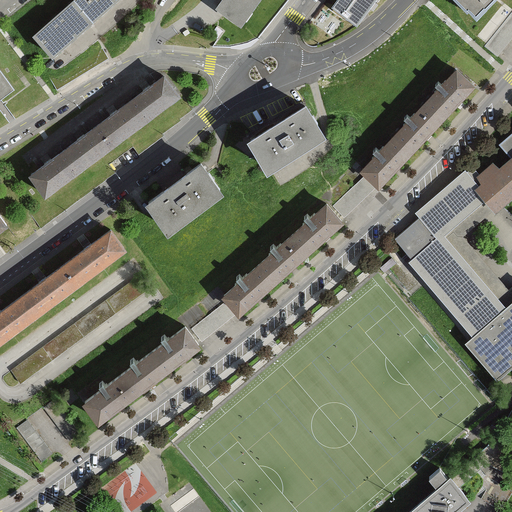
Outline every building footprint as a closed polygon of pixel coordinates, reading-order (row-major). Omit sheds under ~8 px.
[(52,20),(35,35),(54,57),(74,39),(95,20),(77,0),(74,0),(58,15),(57,14),(52,19),(52,20)] [(77,0),(95,20),(114,4),(118,0),(77,0)] [(258,0),(221,0),(217,7),(241,25),(258,0)] [(267,0),(245,28),(258,38),(287,0),(267,0)] [(338,0),(334,6),(356,22),(372,0),(338,0)] [(458,0),(467,9),(468,7),(476,15),(491,0),(458,0)] [(511,12),(485,46),(498,56),(511,37),(511,12)] [(213,45),(213,46),(231,46),(237,45),(240,45),(242,45),(245,44),(248,43),(252,41),(256,39),(258,38),(245,28),(238,31),(228,24),(213,45)] [(101,45),(49,76),(57,90),(109,58),(101,45)] [(0,67),(0,93),(12,84),(0,67)] [(472,86),(473,85),(457,69),(456,70),(456,71),(446,81),(445,80),(441,84),(438,81),(435,84),(438,87),(434,92),(435,92),(415,114),(414,113),(410,117),(407,114),(404,117),(407,120),(403,125),(404,125),(384,147),(383,146),(379,150),(376,147),(373,150),(376,153),(372,157),(373,158),(363,168),(362,169),(379,185),(380,184),(379,184),(394,168),(426,135),(457,102),(472,86)] [(45,164),(31,174),(45,193),(178,94),(164,75),(150,86),(147,82),(144,84),(141,86),(144,90),(117,110),(114,106),(111,108),(107,111),(111,115),(84,135),(81,130),(78,133),(75,135),(78,139),(51,159),(48,155),(45,157),(42,160),(45,164)] [(184,97),(171,106),(172,108),(153,122),(154,123),(129,142),(133,146),(138,154),(164,136),(163,134),(181,120),(180,118),(193,109),(184,97)] [(323,133),(305,105),(278,122),(250,140),(267,167),(268,167),(270,170),(324,137),(322,133),(323,133)] [(473,178),(487,195),(498,208),(511,195),(511,132),(499,143),(508,154),(498,163),(495,160),(473,178)] [(106,160),(31,215),(40,228),(115,173),(113,170),(109,165),(109,164),(106,160)] [(204,168),(201,163),(177,181),(153,198),(148,201),(152,206),(168,228),(172,225),(220,189),(204,168)] [(435,238),(443,231),(487,195),(473,178),(465,169),(414,212),(435,238)] [(364,176),(333,206),(344,217),(375,187),(364,176)] [(341,221),(342,220),(327,203),(326,204),(315,214),(314,213),(310,217),(307,214),(304,216),(307,220),(303,223),(303,224),(281,244),(281,243),(276,247),(273,244),(270,247),(273,250),(269,254),(270,254),(247,274),(247,273),(242,277),(239,274),(236,277),(239,280),(235,284),(235,285),(225,294),(224,295),(239,312),(240,311),(256,296),(290,266),(323,236),(340,221),(341,221)] [(0,339),(124,247),(111,229),(91,243),(90,243),(87,246),(84,248),(83,249),(46,277),(45,277),(42,279),(38,282),(38,283),(1,310),(0,310),(0,339)] [(409,260),(470,332),(504,303),(443,231),(435,238),(409,260)] [(138,276),(11,370),(20,383),(147,289),(138,276)] [(511,296),(504,303),(470,332),(465,336),(495,372),(498,370),(511,358),(511,357),(511,296)] [(225,302),(192,328),(201,340),(235,313),(225,302)] [(198,344),(199,344),(185,326),(184,326),(184,327),(169,338),(168,337),(167,338),(165,334),(161,337),(163,340),(162,341),(163,343),(138,361),(138,360),(136,361),(134,357),(130,360),(132,363),(131,365),(132,366),(107,384),(106,383),(105,384),(103,380),(99,383),(101,387),(100,388),(101,389),(86,400),(85,401),(98,419),(99,418),(118,404),(149,381),(179,358),(197,344),(198,344)] [(487,446),(451,479),(459,487),(486,464),(507,474),(511,465),(511,445),(507,441),(511,436),(511,357),(511,358),(498,370),(511,387),(511,417),(495,434),(487,446)] [(54,399),(44,407),(55,422),(69,441),(80,433),(54,399)] [(27,419),(17,427),(42,461),(53,453),(27,419)] [(411,511),(461,511),(472,503),(459,487),(451,479),(417,508),(411,511)]
